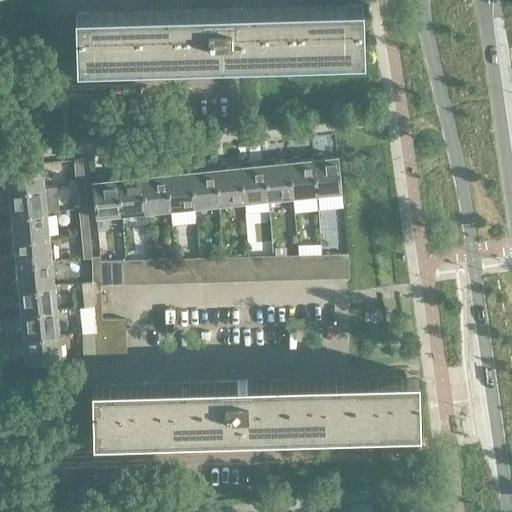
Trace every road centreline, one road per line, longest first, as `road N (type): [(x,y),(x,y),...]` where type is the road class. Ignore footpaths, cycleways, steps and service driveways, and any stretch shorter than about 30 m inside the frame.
road 1 (secondary): [(423,0),(509,511)]
road 2 (residential): [(0,461),(241,451)]
road 3 (secondary): [(511,200),(484,0)]
road 4 (residential): [(227,77),(60,87)]
